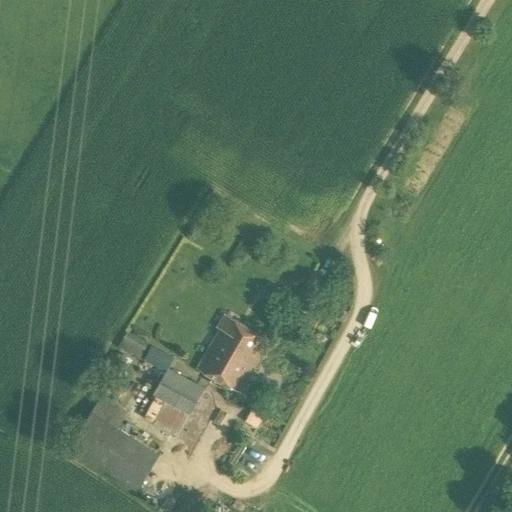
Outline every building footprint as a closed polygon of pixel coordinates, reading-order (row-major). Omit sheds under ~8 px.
[(236,342),(245,326),(224,314),(216,328),(219,329),(196,368),(230,387),(233,381),(230,379),(239,363),(231,358),(239,344),(236,342)] [(233,381),(230,387),(239,391),(269,340),(245,326),(236,342),(239,344),(231,358),(239,363),(230,379),(233,381)] [(139,359),(147,343),(127,331),(118,347),(139,359)] [(151,424),(176,438),(204,388),(167,368),(173,358),(151,346),(143,361),(164,373),(152,395),(164,401),(151,424)] [(106,394),(123,365),(113,359),(96,388),(106,394)] [(135,492),(159,456),(117,428),(127,412),(102,395),(68,447),(135,492)]
